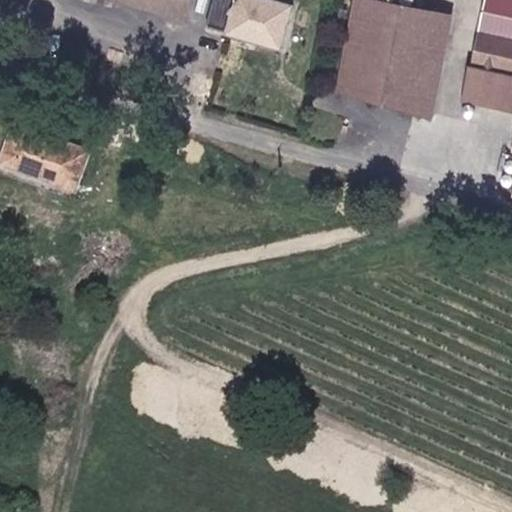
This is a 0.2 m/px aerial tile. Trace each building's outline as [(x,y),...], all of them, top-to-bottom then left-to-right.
[(184,0),(93,0),(179,20),(184,0)] [(212,0),(208,26),(236,32),(234,40),(276,49),(286,0),(212,0)] [(421,107),(445,14),(393,0),(354,0),(334,84),(421,107)] [(511,4),(496,0),(486,38),(511,44),(511,4)] [(511,44),(486,38),(468,106),(511,119),(511,44)] [(199,45),(195,62),(239,72),(243,55),(199,45)] [(82,147),(14,131),(6,171),(73,186),(82,147)] [(511,147),(504,146),(494,188),(511,192),(511,147)]
